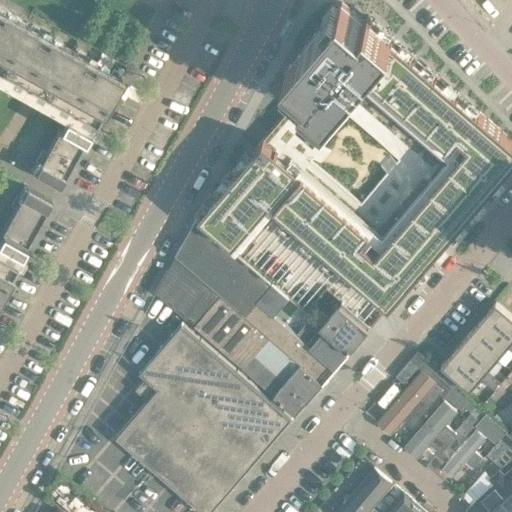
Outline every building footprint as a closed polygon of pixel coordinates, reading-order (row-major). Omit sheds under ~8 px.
[(200,211),(199,213),(212,225),(227,237),(232,242),(253,218),(291,174),(286,170),(293,162),(302,152),(309,158),(310,157),(312,154),(322,143),(334,129),(348,113),(354,105),(357,103),(350,97),(355,92),(349,86),(355,79),(358,81),(355,84),(363,91),(367,95),(377,83),(411,112),(450,145),(458,136),(467,143),(424,195),(376,250),(361,238),(369,229),(331,196),(302,170),(273,204),(340,262),(375,292),(387,302),(389,304),(408,281),(409,280),(410,279),(410,278),(425,260),(426,261),(427,260),(427,259),(428,258),(429,257),(428,256),(444,238),(445,239),(446,238),(445,237),(446,236),(447,237),(448,235),(447,235),(463,217),(465,216),(464,216),(465,214),(466,215),(467,213),(466,213),(482,195),(483,194),(484,193),(485,192),(485,191),(500,173),(501,173),(502,172),(503,171),(504,170),(503,169),(498,165),(507,154),(511,147),(511,139),(506,135),(503,132),(498,127),(488,119),(483,115),(479,111),(478,111),(477,110),(476,109),(475,109),(457,94),(458,93),(457,92),(456,92),(455,91),(456,91),(454,90),(454,91),(436,75),(436,74),(435,73),(435,74),(433,73),(434,72),(432,71),(432,72),(414,56),(413,54),(413,55),(412,54),(411,52),(410,53),(392,37),(393,37),(391,36),(390,35),(389,34),(388,34),(370,19),(371,18),(370,17),(369,17),(368,16),(368,15),(363,21),(341,2),(339,5),(338,6),(330,15),(328,17),(312,36),(304,45),(302,47),(290,62),(285,67),(288,70),(305,85),(307,86),(301,93),(302,93),(293,103),(292,103),(289,107),(290,107),(281,117),(280,117),(277,121),(268,131),(257,144),(256,145),(255,147),(255,146),(254,148),(255,148),(239,166),(238,166),(237,167),(238,167),(237,168),(236,168),(235,169),(236,170),(220,188),(219,189),(218,190),(216,191),(217,192),(212,197),(201,210),(201,209),(200,211)] [(122,76),(49,36),(24,22),(26,18),(0,3),(0,74),(6,78),(9,73),(24,81),(21,87),(22,87),(29,91),(32,86),(47,94),(44,100),(45,100),(52,104),(55,99),(70,107),(65,117),(64,116),(59,125),(34,171),(59,185),(84,139),(89,130),(73,121),(78,112),(94,121),(100,111),(102,112),(122,76)] [(25,244),(26,244),(51,199),(26,185),(1,230),(0,231),(0,295),(12,274),(10,272),(15,262),(0,253),(0,250),(4,244),(20,253),(25,244)] [(256,300),(272,282),(196,216),(175,253),(270,335),(301,362),(323,381),(334,367),(311,347),(273,314),(256,300)] [(243,367),(270,336),(270,335),(175,253),(154,291),(243,367)] [(272,282),(256,300),(273,314),(288,295),(272,282)] [(351,346),(369,324),(341,300),(321,323),(327,328),(350,349),(352,347),(351,346)] [(510,342),(511,339),(511,314),(495,301),(481,317),(510,342)] [(496,357),(506,346),(510,342),(481,317),(468,332),(496,357)] [(115,434),(205,511),(208,511),(292,415),(182,320),(139,370),(145,375),(134,387),(147,398),(115,434)] [(350,349),(327,328),(311,347),(334,367),(350,349)] [(468,332),(455,348),(483,373),(487,368),(496,357),(468,332)] [(480,377),(483,373),(455,348),(440,364),(469,389),(480,377)] [(416,364),(423,355),(417,349),(416,351),(409,358),(396,375),(404,382),(418,365),(416,364)] [(284,381),(305,399),(306,400),(323,381),(301,362),(284,381)] [(425,367),(379,421),(395,435),(441,381),(425,367)] [(486,382),(493,374),(487,368),(483,373),(480,377),(486,382)] [(493,374),(486,382),(493,388),(500,380),(493,374)] [(295,411),(305,399),(284,381),(273,393),(295,412),(296,411),(295,411)] [(470,411),(479,418),(484,412),(472,401),(453,386),(445,395),(463,411),(466,407),(470,411)] [(446,399),(407,445),(422,457),(433,444),(443,452),(459,433),(449,425),(461,412),(446,399)] [(456,428),(462,433),(465,435),(479,418),(470,411),(456,428)] [(475,424),(494,441),(497,437),(498,438),(505,430),(485,412),(475,424)] [(477,428),(441,470),(453,481),(490,439),(477,428)] [(486,453),(493,459),(494,461),(508,444),(500,437),(486,453)] [(511,456),(511,447),(508,444),(494,461),(503,468),(511,456)] [(374,466),(338,511),(367,511),(393,480),(374,466)] [(511,467),(470,506),(475,511),(491,511),(511,493),(511,467)] [(425,511),(404,494),(389,511),(425,511)]
